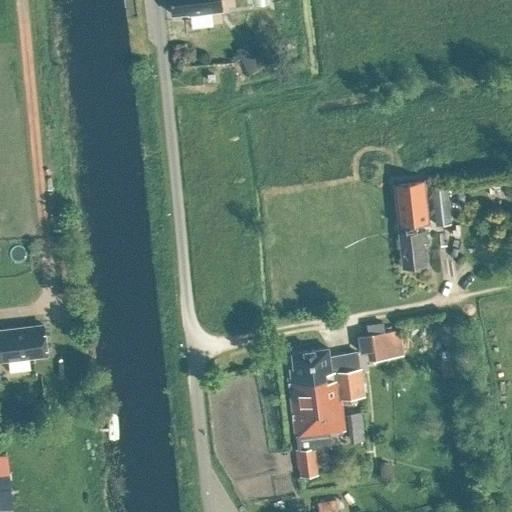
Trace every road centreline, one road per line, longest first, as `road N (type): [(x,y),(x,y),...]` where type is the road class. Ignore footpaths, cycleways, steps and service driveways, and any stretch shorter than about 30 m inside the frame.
road 1 (residential): [(192,347),(154,0)]
road 2 (track): [(48,292),(18,0)]
road 3 (unclassified): [(192,347),(440,302)]
road 4 (residential): [(209,511),(192,347)]
